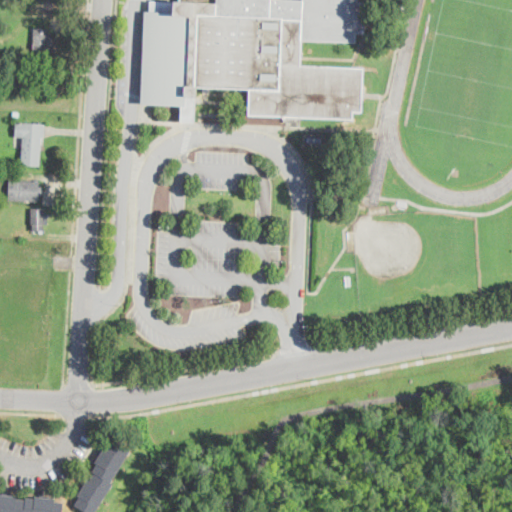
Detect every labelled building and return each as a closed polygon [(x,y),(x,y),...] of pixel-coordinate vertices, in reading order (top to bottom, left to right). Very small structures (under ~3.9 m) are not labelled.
[(150,0),(179,1),(179,0),(357,0),(357,1),(366,2),(364,33),(356,33),(356,43),(301,40),(300,65),(362,68),(361,113),(353,112),(352,120),(248,114),(248,90),(242,90),(242,94),(236,94),(235,90),(210,89),(210,93),(203,93),(203,89),(197,89),(195,122),(180,121),(181,106),(140,104),(144,11),(149,11),(150,0)] [(53,37),(53,50),(45,49),(44,56),(38,55),(39,49),(34,49),(34,28),(50,28),(50,36),(53,37)] [(18,51),(17,58),(6,57),(7,50),(18,51)] [(44,124),(44,137),(42,137),(41,166),(23,165),(24,137),(15,136),(16,123),(44,124)] [(40,181),(39,201),(9,200),(10,180),(40,181)] [(43,225),(43,230),(35,230),(35,225),(33,225),(32,209),(45,208),(46,225),(43,225)] [(113,440),(131,451),(111,483),(113,484),(95,511),(86,511),(75,505),(79,497),(78,496),(88,480),(90,481),(94,473),(92,472),(97,464),(96,463),(106,446),(108,448),(113,440)] [(0,511),(0,494),(17,496),(17,499),(25,500),(26,498),(35,499),(35,496),(54,499),(54,501),(64,502),(62,511),(0,511)]
